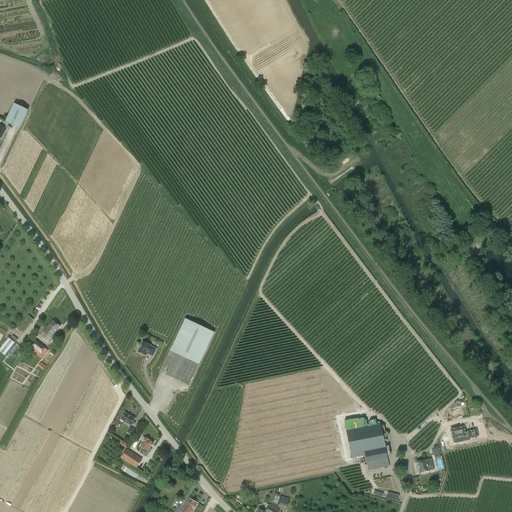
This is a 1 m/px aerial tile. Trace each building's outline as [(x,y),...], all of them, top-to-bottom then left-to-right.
[(6,122),(19,128),(28,110),(14,104),(6,122)] [(18,329),(23,333),(33,320),(28,316),(18,329)] [(176,353),(166,375),(188,385),(213,332),(185,319),(170,351),(176,353)] [(47,327),(39,336),(48,343),(56,333),(55,332),(60,326),(53,320),(47,327)] [(17,340),(12,336),(10,339),(8,338),(0,347),(0,352),(8,359),(18,346),(15,343),(17,340)] [(31,346),(29,349),(42,359),(48,351),(45,348),(35,340),(31,346)] [(138,352),(139,352),(139,354),(141,354),(142,354),(146,356),(147,354),(152,356),(156,349),(150,346),(151,345),(142,341),(138,352)] [(449,410),(451,418),(462,415),(460,407),(449,410)] [(120,419),(131,425),(135,418),(124,412),(120,419)] [(381,424),(346,431),(351,458),(364,455),(366,463),(368,471),(389,467),(387,459),(388,459),(385,447),(381,424)] [(469,437),(470,438),(478,436),(476,429),(468,431),(466,432),(465,426),(451,429),(453,439),(466,436),(466,437),(469,437)] [(151,447),(153,443),(149,441),(149,440),(145,438),(143,437),(141,440),(143,441),(143,442),(140,446),(143,448),(140,452),(140,453),(144,456),(145,455),(146,456),(149,452),(151,450),(149,448),(151,447)] [(440,454),(441,454),(439,448),(431,450),(433,456),(434,456),(435,458),(440,457),(440,454)] [(142,460),(127,450),(121,458),(136,468),(142,460)] [(418,472),(419,472),(419,473),(428,471),(427,467),(433,466),(431,459),(417,462),(418,469),(417,469),(418,472)] [(387,492),(386,499),(398,501),(399,493),(387,492)] [(289,498),(278,495),(277,499),(279,499),(278,505),(282,505),(287,507),(289,500),(289,498)] [(192,511),(197,503),(189,498),(180,511),(192,511)]
